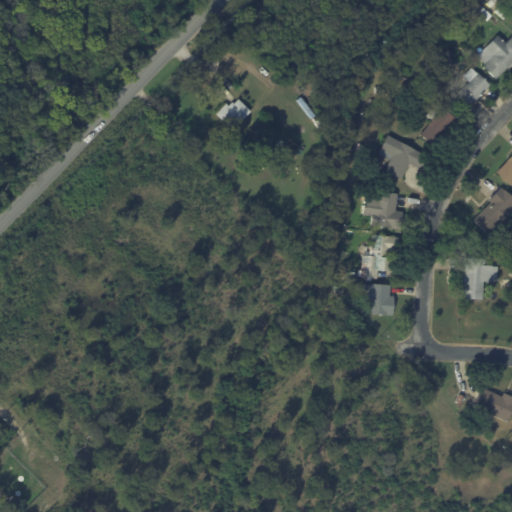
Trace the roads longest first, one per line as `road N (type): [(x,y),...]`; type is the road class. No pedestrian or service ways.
road 1 (residential): [(217,0),(0,226)]
road 2 (residential): [(511,109),(443,196),(420,353)]
